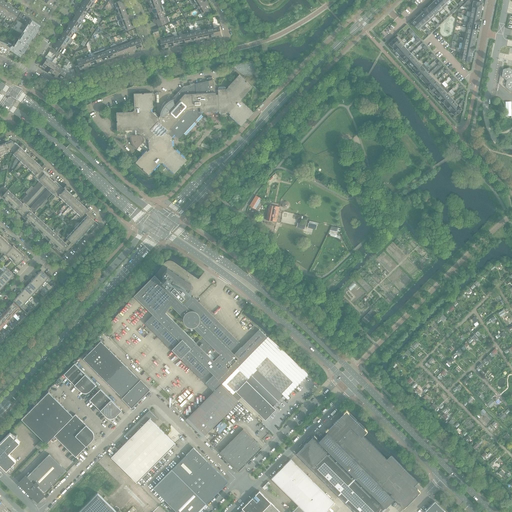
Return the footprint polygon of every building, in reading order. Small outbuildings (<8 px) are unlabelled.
[(125,5),(124,3),(123,3),(121,0),(120,0),(113,3),(116,9),(125,5)] [(162,5),(162,4),(161,1),(159,0),(158,1),(158,0),(150,3),(151,7),(149,7),(150,10),(162,5)] [(197,8),(206,3),(205,1),(203,2),(202,0),(198,0),(194,3),(197,8)] [(434,0),(433,2),(431,3),(438,11),(438,12),(439,12),(443,9),(443,8),(442,7),(435,0),(434,0)] [(9,4),(6,3),(5,2),(0,9),(0,11),(3,13),(9,4)] [(91,7),(82,2),(81,4),(82,5),(80,8),(87,13),(91,7)] [(209,12),(208,9),(206,6),(207,5),(206,3),(197,8),(202,17),(209,15),(209,14),(210,13),(209,12)] [(431,3),(427,7),(435,15),(436,14),(437,12),(438,12),(438,11),(431,3)] [(12,7),(11,6),(9,4),(3,13),(6,16),(12,7)] [(126,11),(125,8),(126,7),(125,5),(116,9),(118,14),(126,11)] [(164,11),(162,5),(150,10),(151,12),(153,11),(154,15),(162,12),(164,11)] [(10,18),(16,9),(12,7),(6,16),(10,18)] [(427,7),(423,11),(431,19),(434,16),(435,15),(427,7)] [(84,18),(87,13),(80,8),(78,11),(77,10),(76,12),(84,18)] [(14,21),(20,12),(16,9),(10,18),(14,21)] [(129,16),(129,14),(127,14),(126,11),(118,14),(116,15),(115,16),(117,20),(118,21),(120,20),(129,16)] [(423,11),(419,15),(427,23),(431,19),(423,11)] [(84,18),(76,12),(74,14),(75,15),(73,18),(81,23),(84,18)] [(164,17),(162,12),(154,15),(155,18),(154,19),(155,21),(164,17)] [(419,15),(415,18),(422,25),(422,26),(423,27),(427,23),(419,15)] [(130,22),(129,19),(130,18),(129,16),(120,20),(122,25),(130,22)] [(166,23),(164,17),(155,21),(156,23),(157,23),(158,26),(166,23)] [(83,24),(81,23),(73,18),(71,21),(70,20),(69,22),(77,28),(79,29),(81,29),(83,25),(83,24)] [(415,18),(411,22),(413,25),(415,27),(416,27),(418,29),(422,26),(422,25),(415,18)] [(34,38),(39,30),(38,29),(41,25),(31,19),(29,23),(27,22),(22,30),(23,31),(21,35),(31,41),(33,37),(34,38)] [(77,28),(69,22),(68,24),(69,25),(67,28),(74,33),(77,28)] [(134,28),(133,25),(132,26),(130,22),(122,25),(124,31),(134,28)] [(221,36),(219,26),(213,28),(215,36),(218,35),(219,37),(221,36)] [(71,38),(74,33),(67,28),(65,31),(64,30),(62,32),(71,38)] [(209,39),(207,29),(201,30),(203,39),(207,38),(207,39),(209,39)] [(168,47),(166,38),(162,39),(161,37),(160,37),(157,31),(153,33),(158,46),(158,47),(159,47),(160,47),(161,47),(162,47),(162,49),(165,49),(164,47),(168,47)] [(71,38),(62,32),(61,34),(62,35),(60,38),(68,43),(70,45),(74,40),(71,38)] [(198,41),(195,32),(189,33),(191,41),(195,41),(195,42),(198,41)] [(186,44),(183,34),(178,35),(180,44),(183,43),(183,45),(186,44)] [(24,53),(29,45),(28,44),(31,41),(21,35),(19,38),(17,37),(12,46),(10,49),(21,56),(23,52),(24,53)] [(391,41),(389,43),(393,48),(401,40),(398,35),(396,37),(393,39),(393,38),(390,41),(391,41)] [(68,43),(60,38),(59,37),(56,42),(64,48),(68,43)] [(174,47),(172,37),(166,38),(168,47),(171,46),(172,47),(174,47)] [(7,56),(10,49),(12,46),(8,44),(8,42),(0,38),(0,53),(2,55),(3,54),(7,56)] [(143,48),(140,38),(134,41),(137,49),(140,47),(141,49),(143,48)] [(401,40),(393,48),(396,52),(403,45),(405,44),(401,40)] [(137,49),(134,41),(128,43),(132,52),(134,51),(133,50),(137,49)] [(64,48),(56,42),(55,45),(56,45),(54,49),(61,53),(64,48)] [(132,52),(128,43),(122,45),(125,53),(129,52),(129,53),(132,52)] [(125,53),(122,45),(117,47),(120,56),(123,56),(122,54),(125,53)] [(403,45),(396,52),(400,56),(407,49),(403,45)] [(117,47),(111,49),(114,57),(115,58),(120,56),(117,47)] [(109,61),(104,48),(99,50),(103,61),(106,60),(107,61),(109,61)] [(114,57),(111,49),(106,51),(105,48),(104,48),(109,61),(111,60),(111,58),(114,57)] [(407,49),(400,56),(403,60),(411,53),(410,53),(408,50),(407,49)] [(103,61),(99,50),(93,52),(94,55),(98,65),(100,64),(99,62),(103,61)] [(411,53),(403,60),(407,64),(415,56),(411,52),(410,53),(411,53)] [(98,65),(94,55),(88,57),(92,65),(95,64),(95,66),(98,65)] [(415,56),(407,64),(409,66),(408,66),(410,68),(411,67),(411,68),(419,60),(415,56)] [(92,65),(88,57),(83,59),(86,69),(89,68),(88,67),(92,65)] [(46,71),(52,62),(47,59),(42,66),(45,68),(44,69),(46,71)] [(86,69),(83,59),(77,61),(80,70),(84,68),(84,70),(86,69)] [(419,60),(411,68),(413,70),(414,72),(423,63),(420,59),(419,59),(419,60)] [(258,75),(253,63),(252,61),(232,65),(237,70),(244,76),(254,74),(255,76),(258,75)] [(52,73),(57,65),(52,62),(46,71),(48,72),(49,71),(52,73)] [(423,63),(414,72),(418,76),(427,67),(423,63)] [(56,77),(62,69),(57,65),(52,73),(55,75),(54,76),(56,77)] [(427,67),(418,76),(422,80),(431,71),(427,67)] [(511,69),(509,67),(503,69),(501,76),(506,80),(505,87),(510,91),(511,90),(511,69)] [(76,74),(73,69),(71,70),(72,73),(70,74),(62,69),(56,77),(59,78),(59,77),(63,79),(64,78),(65,78),(68,77),(76,74)] [(431,71),(422,80),(425,84),(434,75),(431,71)] [(182,135),(194,122),(196,120),(195,120),(201,114),(201,112),(219,111),(219,113),(227,113),(228,112),(230,114),(229,115),(241,126),(247,120),(246,119),(247,118),(248,119),(253,112),(242,102),(241,99),(252,87),(246,81),(246,82),(244,81),(245,80),(239,74),(228,86),(228,87),(226,89),(226,88),(225,87),(219,87),(218,88),(218,89),(218,90),(216,90),(213,80),(195,84),(195,85),(190,86),(189,85),(183,86),(171,99),(171,100),(170,100),(168,101),(167,102),(167,103),(165,106),(164,105),(164,106),(163,107),(162,109),(161,110),(161,112),(160,114),(160,115),(158,117),(152,112),(151,112),(151,109),(153,109),(152,105),(152,93),(144,93),(144,94),(142,94),(142,93),(134,93),(134,109),(132,111),(116,112),(117,120),(117,122),(117,125),(117,127),(117,130),(133,130),(133,129),(135,129),(135,137),(131,138),(131,140),(132,142),(133,144),(135,146),(137,148),(141,143),(147,149),(135,162),(141,168),(142,167),(143,168),(143,169),(149,175),(160,163),(162,163),(174,174),(180,168),(179,167),(180,166),(181,166),(187,160),(175,149),(174,149),(172,147),(172,137),(175,134),(178,137),(180,137),(182,135)] [(434,75),(425,84),(429,88),(438,79),(434,75)] [(438,79),(429,88),(433,92),(442,83),(439,81),(438,79)] [(433,92),(432,92),(434,94),(434,93),(436,95),(445,87),(442,83),(433,92)] [(445,87),(436,95),(440,99),(449,91),(445,87)] [(449,91),(440,99),(444,103),(451,97),(453,95),(452,95),(449,91)] [(451,97),(444,103),(447,107),(454,101),(451,97)] [(454,101),(447,107),(451,111),(458,105),(454,101)] [(458,105),(451,111),(455,116),(457,113),(458,114),(460,112),(459,111),(462,109),(458,105)] [(24,164),(30,158),(12,141),(0,145),(0,155),(10,151),(24,164)] [(51,177),(43,169),(46,166),(44,164),(41,167),(30,158),(24,164),(36,174),(35,175),(44,184),(46,186),(52,180),(50,178),(51,177)] [(86,209),(65,190),(68,187),(66,185),(63,188),(55,180),(54,181),(52,180),(46,186),(58,196),(59,195),(81,216),(83,215),(86,218),(88,215),(93,220),(95,218),(89,212),(91,210),(88,207),(86,209)] [(27,207),(4,186),(0,187),(0,198),(2,198),(18,212),(19,212),(21,213),(27,207)] [(256,196),(250,205),(255,209),(261,199),(256,196)] [(276,222),(278,214),(277,214),(278,207),(279,207),(269,205),(266,220),(276,222)] [(34,214),(27,207),(21,213),(23,215),(22,216),(26,220),(29,222),(37,230),(38,230),(38,229),(40,231),(44,226),(46,224),(34,214)] [(77,243),(84,235),(86,232),(94,224),(93,223),(95,221),(93,220),(88,215),(86,218),(67,238),(68,239),(65,242),(68,245),(64,250),(67,252),(75,242),(76,243),(77,243)] [(65,242),(57,235),(46,224),(44,226),(40,231),(42,232),(41,233),(41,234),(49,241),(51,243),(59,251),(60,251),(61,250),(63,252),(64,250),(68,245),(65,242)] [(12,246),(7,241),(7,240),(3,235),(2,236),(0,234),(0,250),(2,253),(3,252),(5,253),(12,246)] [(25,256),(21,253),(22,252),(17,247),(17,248),(13,245),(12,246),(5,253),(9,257),(10,256),(14,260),(13,261),(17,265),(22,259),(25,256)] [(49,277),(44,272),(46,269),(42,265),(39,268),(41,270),(38,274),(45,281),(49,277)] [(193,296),(184,305),(182,302),(179,300),(181,297),(183,300),(190,292),(191,292),(191,291),(188,288),(191,284),(167,267),(162,274),(167,277),(161,282),(154,275),(134,296),(153,314),(145,323),(202,380),(213,369),(211,367),(216,363),(207,354),(213,347),(222,356),(227,351),(228,353),(239,342),(193,296)] [(11,272),(7,268),(3,272),(11,279),(14,275),(11,272)] [(11,279),(3,272),(0,275),(7,282),(11,279)] [(45,281),(38,274),(34,278),(42,285),(45,281)] [(42,285),(34,278),(31,281),(38,288),(42,285)] [(38,288),(31,281),(27,285),(35,292),(38,288)] [(35,292),(27,285),(24,289),(31,296),(35,292)] [(31,296),(24,289),(20,293),(28,300),(31,296)] [(28,300),(20,293),(17,296),(24,303),(28,300)] [(24,303),(17,296),(13,300),(21,307),(24,303)] [(20,308),(13,302),(9,306),(16,312),(20,308)] [(16,312),(9,306),(6,310),(13,316),(16,312)] [(366,324),(377,313),(372,308),(362,319),(366,324)] [(13,316),(6,310),(3,314),(9,320),(13,316)] [(9,320),(3,314),(0,316),(0,318),(6,324),(9,320)] [(267,337),(259,329),(205,383),(213,391),(267,337)] [(290,393),(308,375),(282,349),(268,337),(222,385),(238,400),(241,396),(264,419),(265,420),(275,409),(274,408),(275,408),(273,406),(283,395),(281,393),(286,389),(290,393)] [(96,358),(99,354),(107,347),(101,341),(90,352),(96,358)] [(105,360),(112,353),(107,347),(99,354),(105,360)] [(89,365),(96,358),(90,352),(83,359),(89,365)] [(111,365),(118,358),(112,353),(105,360),(102,363),(107,369),(111,365)] [(95,370),(102,363),(105,360),(99,354),(96,358),(89,365),(95,370)] [(117,371),(124,364),(118,358),(111,365),(117,371)] [(69,380),(80,369),(74,363),(64,374),(69,380)] [(100,376),(107,369),(102,363),(95,370),(100,376)] [(119,380),(122,377),(129,369),(124,364),(117,371),(113,375),(119,380)] [(106,382),(113,375),(117,371),(111,365),(107,369),(100,376),(106,382)] [(74,385),(85,374),(80,369),(69,380),(74,385)] [(128,382),(135,375),(129,369),(122,377),(128,382)] [(96,385),(85,374),(74,385),(80,391),(81,392),(83,392),(85,393),(86,393),(88,392),(89,391),(90,391),(96,385)] [(112,387),(119,380),(113,375),(106,382),(112,387)] [(134,388),(141,381),(135,375),(128,382),(124,386),(130,391),(134,388)] [(117,393),(124,386),(128,382),(122,377),(119,380),(112,387),(117,393)] [(149,389),(141,381),(134,388),(142,396),(149,389)] [(207,432),(238,400),(222,385),(187,420),(189,422),(196,429),(201,434),(202,434),(203,434),(203,433),(203,432),(205,430),(207,432)] [(123,398),(130,391),(124,386),(117,393),(123,398)] [(132,406),(142,396),(134,388),(130,391),(123,398),(131,407),(132,406)] [(95,405),(106,394),(100,389),(89,400),(95,405)] [(34,432),(61,404),(48,392),(21,419),(34,432)] [(100,411),(111,400),(106,394),(95,405),(100,411)] [(122,410),(111,400),(100,411),(106,416),(107,417),(109,418),(110,418),(112,418),(114,418),(115,417),(116,416),(122,410)] [(54,436),(73,416),(61,404),(34,432),(46,444),(54,436)] [(137,482),(175,444),(154,422),(157,419),(149,410),(132,427),(132,428),(130,431),(129,431),(125,434),(130,438),(111,457),(137,482)] [(377,449),(363,435),(366,431),(346,412),(347,411),(346,410),(325,431),(326,432),(318,440),(339,461),(353,474),(377,449)] [(75,435),(86,425),(75,414),(73,416),(54,436),(65,446),(70,441),(75,435)] [(452,425),(456,429),(461,425),(457,421),(452,425)] [(94,436),(94,434),(93,433),(92,431),(92,430),(86,425),(75,435),(86,446),(92,440),(93,439),(94,438),(94,436)] [(238,471),(262,447),(243,429),(219,452),(229,462),(238,471)] [(8,453),(20,442),(16,438),(17,436),(17,435),(16,435),(15,435),(14,436),(10,432),(0,442),(0,462),(3,465),(7,470),(10,466),(12,465),(16,461),(8,453)] [(86,446),(75,435),(70,441),(81,451),(86,446)] [(339,461),(318,440),(314,435),(296,454),(321,479),(339,461)] [(38,450),(44,444),(41,440),(35,446),(38,450)] [(81,451),(70,441),(65,446),(75,457),(81,451)] [(172,469),(153,488),(170,505),(173,503),(174,505),(177,510),(178,511),(197,511),(228,482),(207,461),(203,458),(193,447),(172,469)] [(386,491),(406,470),(390,455),(387,459),(377,449),(353,474),(362,483),(358,488),(375,506),(377,504),(379,506),(382,503),(390,495),(386,491)] [(44,493),(65,472),(66,471),(49,454),(27,476),(26,475),(18,482),(26,490),(27,490),(28,491),(27,491),(27,492),(28,493),(29,493),(29,492),(30,493),(30,494),(38,501),(45,494),(44,493)] [(324,511),(334,502),(290,459),(283,467),(282,466),(279,470),(279,471),(271,478),(305,511),(324,511)] [(362,483),(353,474),(339,461),(321,479),(344,502),(358,488),(362,483)] [(420,492),(414,486),(418,482),(406,470),(386,491),(390,495),(403,508),(420,492)] [(391,511),(386,507),(382,503),(379,506),(377,504),(375,506),(358,488),(344,502),(354,511),(391,511)] [(293,511),(292,511),(291,511),(280,511),(259,491),(242,508),(242,509),(245,511),(293,511)] [(123,511),(120,509),(116,511),(98,494),(79,511),(123,511)] [(445,511),(438,504),(435,501),(424,511),(445,511)]
